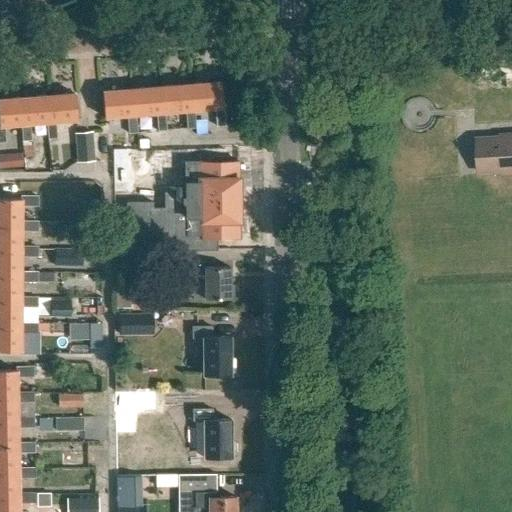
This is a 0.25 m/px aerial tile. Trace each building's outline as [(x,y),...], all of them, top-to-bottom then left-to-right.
[(192,107),(193,107),(214,105),(216,124),(224,123),(222,105),(221,105),(219,79),(190,82),(192,107)] [(190,82),(162,84),(164,110),(165,110),(185,108),(186,126),(195,126),(193,107),(192,107),(190,82)] [(135,112),(136,112),(155,110),(157,129),(166,128),(165,110),(164,110),(162,84),(133,86),(135,112)] [(137,131),(136,112),(135,112),(133,86),(102,89),(104,115),(127,113),(129,131),(137,131)] [(50,123),(47,123),(48,139),(57,139),(56,122),(77,121),(75,94),(48,96),(50,123)] [(25,125),(21,125),(23,142),(31,141),(30,125),(47,123),(50,123),(48,96),(23,98),(25,125)] [(0,100),(0,143),(6,143),(5,127),(21,125),(25,125),(23,98),(0,100)] [(74,132),(76,162),(94,160),(92,131),(74,132)] [(511,137),(475,140),(477,172),(511,169),(511,137)] [(33,145),(24,145),(25,157),(34,156),(33,145)] [(0,168),(22,166),(21,152),(0,153),(0,168)] [(174,202),(174,208),(151,209),(151,202),(127,203),(128,222),(132,222),(132,235),(146,235),(146,230),(154,230),(154,245),(179,245),(179,234),(186,234),(186,236),(201,235),(201,239),(237,239),(237,160),(201,160),(201,164),(186,164),(186,202),(174,202)] [(21,200),(0,200),(0,224),(21,225),(21,223),(21,206),(38,206),(38,198),(21,198),(21,200)] [(0,250),(21,250),(21,248),(21,232),(39,232),(38,223),(21,223),(21,225),(0,224),(0,250)] [(82,226),(56,226),(56,241),(82,241),(82,226)] [(0,276),(21,276),(21,274),(21,257),(39,257),(39,249),(21,248),(21,250),(0,250),(0,276)] [(204,261),(192,262),(192,282),(204,282),(204,298),(229,298),(229,267),(204,267),(204,261)] [(131,308),(130,272),(118,272),(118,308),(131,308)] [(0,299),(21,300),(21,298),(21,282),(39,282),(39,274),(21,274),(21,276),(0,276),(0,299)] [(144,305),(144,280),(132,280),(132,305),(144,305)] [(0,299),(0,326),(21,327),(21,325),(21,308),(38,308),(38,298),(21,298),(21,300),(0,299)] [(49,300),(49,315),(71,315),(70,300),(49,300)] [(153,334),(153,313),(118,313),(119,334),(153,334)] [(0,352),(22,352),(22,333),(39,333),(39,325),(21,325),(21,327),(0,326),(0,352)] [(230,372),(234,372),(234,359),(230,359),(230,338),(212,338),(212,328),(192,328),(192,338),(202,338),(202,375),(230,375),(230,372)] [(33,368),(17,369),(17,371),(0,371),(0,396),(17,396),(17,394),(17,377),(33,377),(33,368)] [(83,394),(58,393),(58,407),(82,407),(83,394)] [(17,394),(17,396),(0,396),(0,421),(18,421),(17,419),(17,402),(33,402),(33,394),(17,394)] [(212,409),(212,395),(192,395),(192,420),(202,420),(202,457),(228,457),(231,457),(231,456),(234,456),(234,442),(231,442),(230,420),(212,420),(212,409)] [(0,446),(18,446),(18,444),(18,428),(34,428),(34,418),(17,419),(18,421),(0,421),(0,446)] [(18,446),(0,446),(0,472),(18,472),(18,469),(18,454),(35,453),(35,444),(18,444),(18,446)] [(18,472),(0,472),(0,497),(19,497),(19,495),(19,479),(35,479),(35,469),(18,469),(18,472)] [(207,511),(234,511),(234,497),(215,497),(215,473),(177,474),(177,493),(194,493),(194,507),(207,507),(207,511)] [(32,495),(19,495),(19,497),(0,497),(0,511),(19,511),(19,504),(36,504),(36,495),(32,495)] [(79,499),(78,511),(98,511),(98,499),(79,499)]
